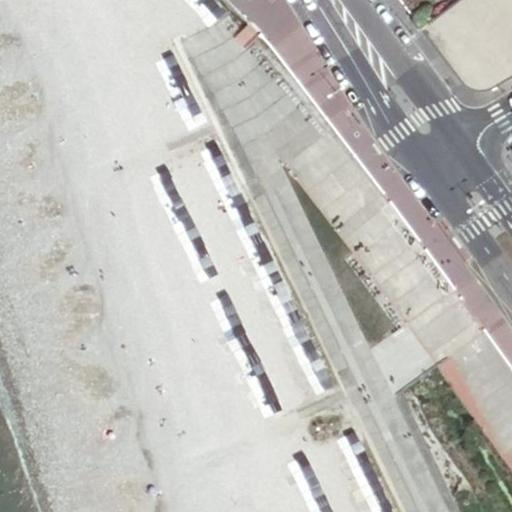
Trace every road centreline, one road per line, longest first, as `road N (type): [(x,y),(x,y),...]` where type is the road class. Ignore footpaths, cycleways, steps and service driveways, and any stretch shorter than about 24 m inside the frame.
road 1 (primary): [(462,146),(355,32)]
road 2 (primary): [(355,32),(429,168)]
road 3 (primary): [(429,168),(511,281)]
